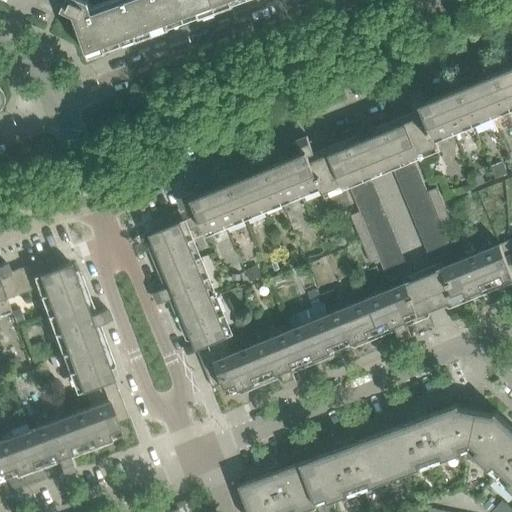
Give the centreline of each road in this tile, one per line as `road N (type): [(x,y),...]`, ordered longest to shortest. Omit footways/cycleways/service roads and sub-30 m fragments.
road 1 (residential): [(94,199),(511,40)]
road 2 (residential): [(203,462),(487,343)]
road 3 (residential): [(59,114),(90,88),(324,0)]
road 4 (residential): [(106,228),(100,262),(147,400),(185,417)]
road 5 (residential): [(185,417),(172,360),(126,247),(106,228)]
road 6 (residential): [(60,511),(203,462)]
